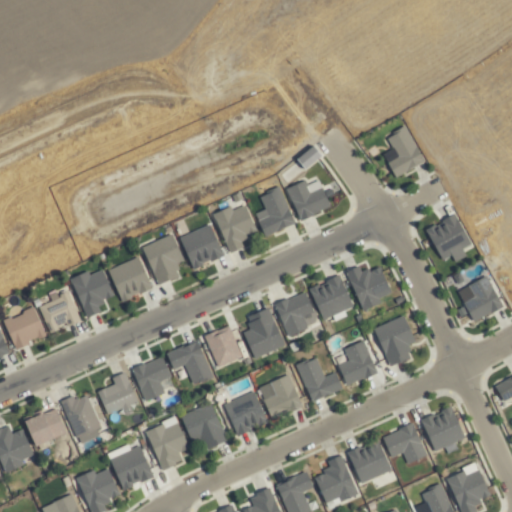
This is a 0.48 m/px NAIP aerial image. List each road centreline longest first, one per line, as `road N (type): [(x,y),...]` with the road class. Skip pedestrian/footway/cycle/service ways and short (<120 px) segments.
road 1 (residential): [(437,189),(0,390)]
road 2 (residential): [(151,511),(511,333)]
road 3 (residential): [(511,488),(392,230),(328,138)]
